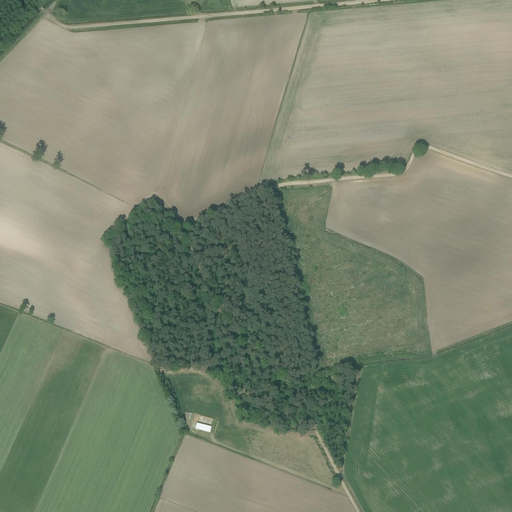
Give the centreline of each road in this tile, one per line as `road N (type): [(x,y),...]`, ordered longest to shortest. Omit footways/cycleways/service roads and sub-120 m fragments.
road 1 (track): [(357,511),(295,392),(225,310),(184,229),(278,186),(401,173),(424,147),(511,177)]
road 2 (track): [(44,12),(68,28),(388,0)]
